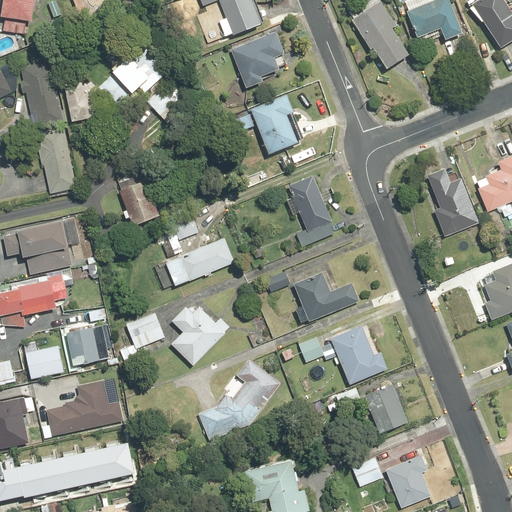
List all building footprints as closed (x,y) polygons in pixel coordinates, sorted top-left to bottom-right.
[(4,0),(2,16),(33,20),(36,0),(4,0)] [(59,0),(50,3),(55,18),(64,15),(59,0)] [(262,25),(252,0),(200,0),(203,7),(220,0),(234,36),(262,25)] [(450,0),(436,0),(407,11),(418,38),(441,29),(446,41),(464,34),(450,0)] [(511,14),(502,0),(478,0),(472,4),(501,48),(511,41),(511,14)] [(382,1),(352,20),(371,50),(373,48),(387,70),(411,55),(393,28),(398,25),(382,1)] [(276,31),(231,50),(247,88),(264,81),(262,76),(281,68),(276,57),(285,53),(276,31)] [(146,46),(98,89),(116,110),(141,88),(146,93),(169,72),(146,46)] [(51,62),(21,68),(24,80),(20,81),(23,94),(27,93),(31,112),(35,111),(39,127),(64,121),(51,62)] [(0,66),(0,98),(13,92),(0,66)] [(83,84),(65,88),(73,122),(102,116),(97,92),(85,95),(83,84)] [(164,87),(147,101),(168,125),(185,111),(176,102),(183,95),(175,86),(169,92),(164,87)] [(287,94),(251,108),(270,155),(300,143),(288,115),(294,113),(287,94)] [(65,126),(37,132),(50,194),(78,188),(65,126)] [(489,183),(478,188),(487,211),(511,200),(511,154),(498,160),(501,169),(486,176),(489,183)] [(445,167),(427,174),(440,207),(435,209),(445,236),(479,223),(462,177),(451,181),(445,167)] [(315,176),(289,186),(293,197),(286,200),(293,215),(299,212),(306,230),(296,234),(301,247),(335,234),(330,223),(333,222),(315,176)] [(148,179),(120,190),(133,225),(161,214),(148,179)] [(511,211),(509,203),(498,208),(502,218),(511,213),(511,211)] [(167,232),(150,238),(156,253),(172,247),(174,251),(184,246),(182,241),(200,235),(193,216),(165,227),(167,232)] [(15,233),(3,235),(8,256),(23,253),(24,256),(27,256),(30,274),(73,265),(63,220),(14,231),(15,233)] [(226,238),(166,262),(175,285),(236,261),(226,238)] [(495,280),(484,284),(491,300),(485,302),(492,319),(511,311),(511,261),(491,270),(495,280)] [(288,270),(267,278),(272,292),(293,283),(288,270)] [(324,271),(294,283),(309,321),(360,301),(353,282),(331,290),(324,271)] [(12,290),(0,292),(0,314),(2,324),(27,328),(24,314),(57,308),(55,300),(68,297),(63,272),(48,275),(49,280),(40,282),(39,277),(11,283),(12,290)] [(183,331),(172,343),(194,365),(231,328),(221,318),(216,322),(200,306),(193,313),(187,307),(173,321),(183,331)] [(156,314),(127,323),(136,348),(164,339),(156,314)] [(362,325),(331,337),(350,384),(389,369),(382,351),(374,354),(362,325)] [(93,327),(67,332),(73,365),(99,360),(93,327)] [(300,343),(301,345),(284,351),(288,360),(304,354),(307,363),(328,355),(320,335),(300,343)] [(58,345),(26,352),(32,378),(64,371),(58,345)] [(10,360),(0,362),(0,383),(15,380),(10,360)] [(250,424),(280,383),(249,360),(237,375),(245,381),(233,398),(227,394),(217,405),(198,413),(209,440),(242,428),(250,424)] [(66,405),(46,409),(52,436),(124,421),(120,401),(109,403),(104,379),(78,385),(79,393),(75,401),(65,403),(66,405)] [(392,383),(364,395),(380,434),(408,422),(392,383)] [(359,386),(339,394),(344,407),(364,400),(359,386)] [(0,448),(23,443),(13,400),(0,403),(0,448)] [(10,456),(0,458),(0,495),(135,467),(129,440),(12,465),(10,456)] [(422,454),(386,468),(401,507),(431,495),(422,473),(429,470),(422,454)] [(381,456),(355,465),(362,486),(388,478),(381,456)] [(293,459),(245,470),(252,502),(270,498),(272,510),(269,511),(268,511),(304,511),(305,511),(311,511),(306,489),(300,490),(293,459)] [(102,510),(94,511),(145,511),(143,500),(133,502),(133,500),(101,506),(102,510)]
